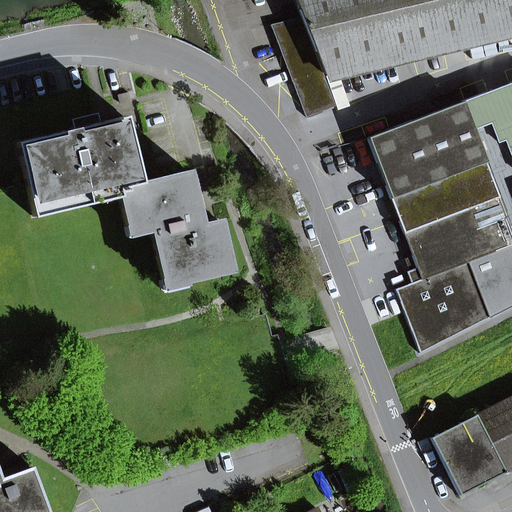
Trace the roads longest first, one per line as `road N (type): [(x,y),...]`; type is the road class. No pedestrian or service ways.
road 1 (residential): [(431,511),(284,154)]
road 2 (residential): [(0,58),(57,44),(141,48),(235,96),(284,154)]
